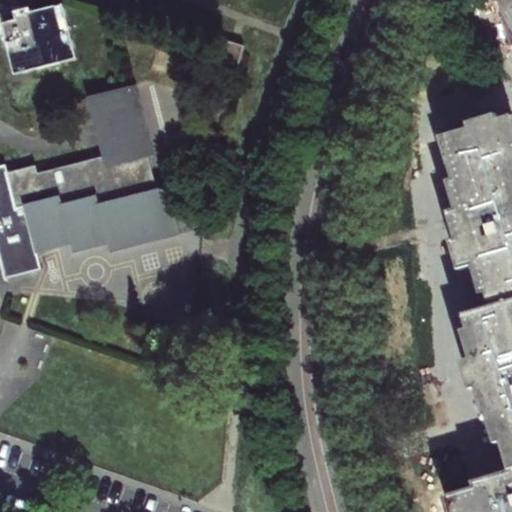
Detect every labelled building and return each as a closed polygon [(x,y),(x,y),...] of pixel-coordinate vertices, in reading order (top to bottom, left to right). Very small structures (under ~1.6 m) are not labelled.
[(511,0),(499,0),(511,41),(511,0)] [(18,21),(4,25),(17,75),(79,59),(64,5),(33,14),(32,9),(16,13),(18,21)] [(245,47),(225,42),(219,65),(238,71),(245,47)] [(7,166),(0,167),(0,257),(6,279),(43,270),(38,249),(71,240),(73,249),(108,240),(111,248),(180,230),(169,187),(158,190),(134,87),(89,98),(95,122),(103,157),(39,174),(37,167),(9,174),(7,166)] [(511,511),(511,117),(498,121),(497,115),(468,123),(470,129),(441,138),(454,179),(448,181),(457,209),(448,212),(450,220),(457,240),(451,242),(460,271),(473,267),(481,295),(486,294),(490,308),(465,315),(468,330),(463,331),(472,358),(463,361),(471,390),(477,388),(486,417),(488,416),(497,444),(503,442),(511,471),(473,482),(475,487),(446,495),(450,511),(511,511)]
